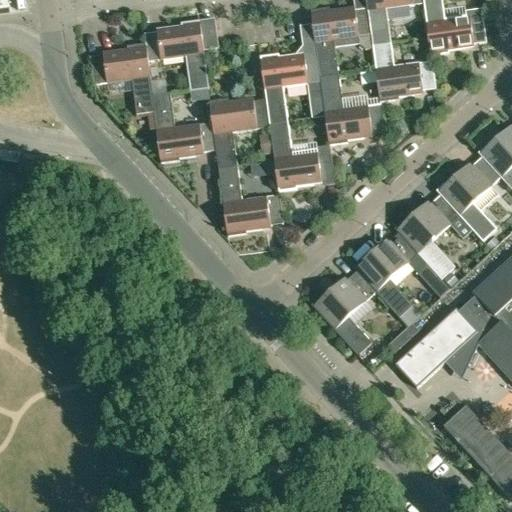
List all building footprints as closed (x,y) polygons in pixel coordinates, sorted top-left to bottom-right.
[(0,0),(0,8),(9,7),(7,0),(0,0)] [(372,38),(373,47),(392,45),(387,11),(412,8),(412,7),(424,5),(425,5),(423,0),(366,0),(368,10),(372,38)] [(487,44),(482,10),(466,13),(467,18),(446,21),(442,0),(423,0),(425,5),(424,5),(431,58),(450,55),(450,53),(466,50),(466,47),(487,44)] [(365,51),(374,50),(373,47),(372,38),(368,10),(347,13),(347,10),(330,12),(330,10),(311,12),(317,56),(321,80),(339,77),(335,49),(359,46),(365,51)] [(209,90),(204,52),(219,50),(215,20),(181,25),(182,27),(165,29),(165,33),(145,35),(146,45),(148,63),(149,63),(161,61),(161,62),(186,58),(191,93),(209,90)] [(146,45),(128,48),(128,50),(111,53),(112,56),(91,59),(95,87),(108,85),(132,82),(137,116),(148,115),(155,114),(153,97),(149,63),(148,63),(146,45)] [(395,68),(392,45),(373,47),(374,50),(381,104),(399,101),(399,99),(416,97),(415,94),(436,91),(433,63),(419,65),(419,64),(395,68)] [(267,101),(270,126),(289,123),(284,90),(309,86),(321,84),(321,80),(317,56),(297,59),(296,56),(280,58),(279,56),(261,58),(267,101)] [(339,77),(321,80),(321,84),(330,147),(348,145),(348,142),(365,140),(364,137),(385,134),(382,106),(368,108),(344,111),(342,100),(339,77)] [(213,124),(200,126),(175,129),(171,94),(153,97),(155,114),(161,165),(180,163),(180,160),(196,158),(196,155),(204,154),(217,152),(213,124)] [(217,152),(219,171),(238,168),(233,134),(258,131),(258,130),(271,129),(270,126),(267,101),(246,104),(246,101),(229,103),(229,101),(210,103),(213,124),(217,152)] [(318,154),(293,157),(289,123),(270,126),(271,129),(271,136),(274,155),(275,164),(277,176),(279,193),(298,191),(298,189),(314,186),(314,183),(335,180),(330,148),(317,149),(318,154)] [(479,155),(482,159),(501,179),(511,191),(511,131),(509,135),(507,132),(494,144),(492,142),(479,155)] [(262,157),(274,155),(271,136),(259,137),(262,157)] [(437,193),(441,197),(460,217),(460,218),(473,232),(483,244),(497,231),(474,205),(492,188),(501,179),(482,159),(467,173),(465,170),(453,182),(451,180),(437,193)] [(25,163),(23,172),(35,174),(36,165),(25,163)] [(275,164),(268,165),(269,177),(277,176),(275,164)] [(242,202),(238,168),(219,171),(228,239),(247,236),(247,233),(263,231),(263,228),(284,225),(280,197),(267,199),(242,202)] [(473,232),(460,218),(460,217),(441,197),(426,211),(423,208),(411,220),(409,218),(395,231),(399,235),(418,255),(418,256),(442,282),(456,269),(432,243),(450,226),(464,241),(473,232)] [(354,269),(358,273),(376,294),(400,320),(414,307),(391,281),(409,265),(409,264),(418,256),(418,255),(399,235),(384,249),(382,246),(369,258),(368,256),(354,269)] [(495,238),(488,244),(493,250),(500,244),(495,238)] [(511,260),(474,295),(476,298),(459,313),(457,311),(396,367),(417,390),(446,364),(453,371),(461,363),(469,367),(479,345),(511,381),(511,260)] [(367,302),(376,294),(358,273),(342,287),(340,285),(328,296),(326,294),(312,307),(358,358),(372,345),(349,319),(367,303),(367,302)] [(452,275),(445,281),(451,288),(458,282),(452,275)] [(394,359),(418,337),(411,329),(387,352),(394,359)] [(511,500),(511,457),(467,408),(444,429),(511,501),(511,500)]
